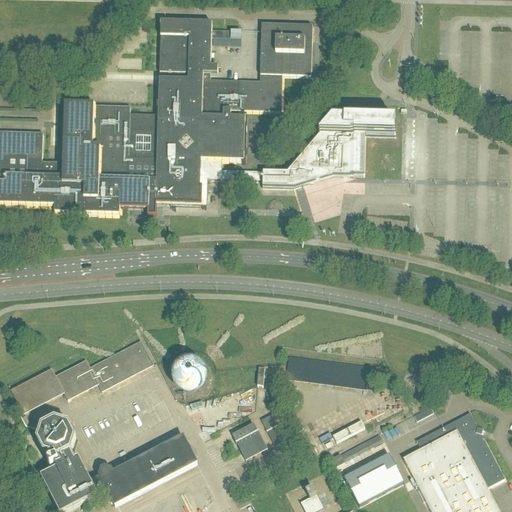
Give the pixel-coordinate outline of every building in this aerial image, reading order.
[(232,114),(282,116),(283,80),(312,81),(313,44),(313,37),(313,29),(262,28),(261,71),(261,79),(263,79),(263,85),(208,84),(208,82),(208,78),(218,78),(219,70),(211,70),(212,42),(242,42),(242,35),(212,34),(213,26),(161,25),(160,74),(160,82),(159,118),(130,118),(131,110),(94,109),(66,108),(65,145),(64,166),(43,165),(44,136),(0,135),(0,207),(56,210),(56,217),(121,218),(121,213),(159,214),(159,203),(171,203),(170,209),(200,209),(200,207),(207,207),(208,183),(263,184),(263,191),(294,192),(334,179),(365,180),(366,140),(396,141),(397,125),(350,124),(347,124),(333,123),(288,176),(268,175),(224,174),(222,174),(223,164),(243,165),(245,165),(246,121),(244,121),(231,120),(232,114)] [(0,98),(8,98),(8,83),(2,83),(1,85),(0,85),(0,98)] [(103,395),(155,368),(143,345),(97,369),(91,372),(88,365),(57,381),(54,374),(13,395),(24,416),(64,395),(68,402),(98,386),(103,395)] [(189,387),(190,387),(192,387),(193,387),(194,386),(195,385),(196,384),(197,383),(197,382),(197,380),(197,379),(196,378),(195,376),(194,376),(193,375),(192,375),(190,375),(189,375),(188,375),(186,376),(186,377),(185,378),(184,380),(184,381),(184,382),(185,384),(186,385),(186,386),(188,386),(189,387)] [(149,389),(145,391),(148,402),(153,400),(149,389)] [(144,392),(139,394),(143,405),(148,403),(144,392)] [(284,432),(276,417),(275,416),(262,423),(267,435),(268,434),(276,449),(289,442),(288,441),(303,433),(299,424),(284,432)] [(429,511),(498,511),(487,492),(505,482),(482,438),(483,433),(478,431),(470,416),(417,445),(421,453),(404,463),(429,511)] [(78,465),(77,463),(72,461),(69,456),(72,455),(72,450),(76,442),(69,429),(56,425),(43,432),(39,443),(39,445),(46,457),(53,459),(52,462),(53,465),(49,467),(52,472),(48,474),(51,479),(45,483),(60,511),(71,511),(108,493),(117,510),(199,467),(184,440),(115,476),(113,473),(106,471),(103,473),(101,479),(101,480),(90,486),(79,465),(78,465)] [(337,446),(365,431),(362,425),(333,439),(337,446)] [(247,464),(267,453),(254,427),(233,438),(247,464)] [(236,453),(218,462),(221,469),(239,460),(236,453)] [(405,487),(390,459),(389,458),(389,459),(345,482),(344,482),(344,483),(359,511),(360,511),(404,488),(405,488),(405,487)] [(315,493),(321,506),(328,503),(322,490),(315,493)] [(304,511),(322,511),(324,511),(313,491),(306,495),(310,502),(301,506),(304,511)]
